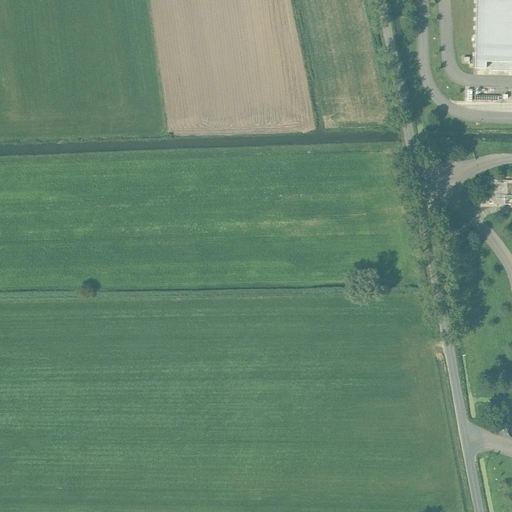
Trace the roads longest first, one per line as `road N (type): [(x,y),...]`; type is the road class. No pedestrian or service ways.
road 1 (unclassified): [(475,511),(373,0)]
road 2 (unknown): [(418,0),(425,82),(435,97),(511,118)]
road 3 (unknown): [(511,80),(457,69),(443,0)]
road 4 (unknown): [(450,177),(511,284)]
